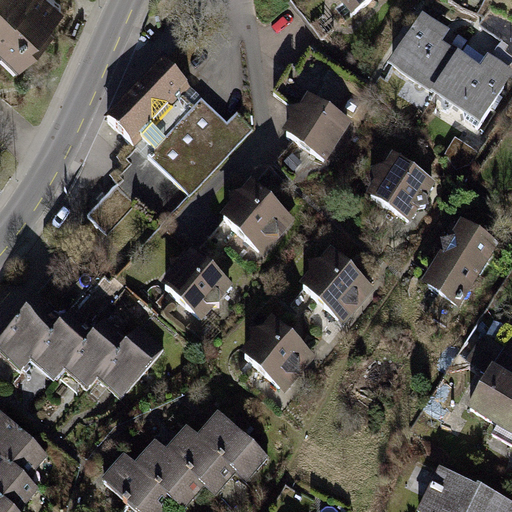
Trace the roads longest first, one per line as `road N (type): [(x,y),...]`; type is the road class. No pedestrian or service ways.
road 1 (tertiary): [(85,93),(32,203),(0,240)]
road 2 (residential): [(85,93),(145,61),(214,0)]
road 3 (unknown): [(12,227),(42,264),(0,328)]
